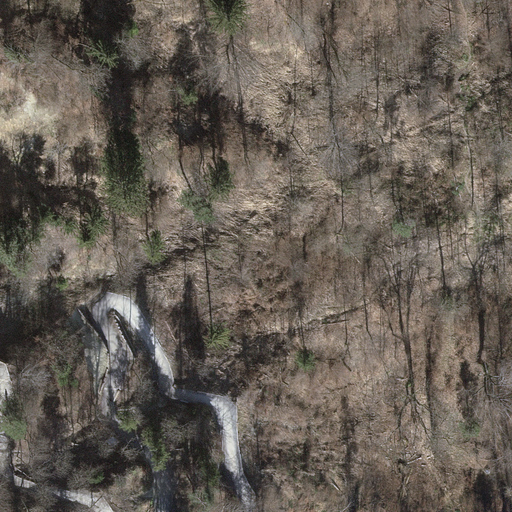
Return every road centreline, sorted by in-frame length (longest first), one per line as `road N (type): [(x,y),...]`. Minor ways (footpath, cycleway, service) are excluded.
road 1 (track): [(246,511),(224,412),(212,401),(170,392),(152,344),(112,301),(102,315),(122,367),(107,408),(157,463),(164,511)]
road 2 (track): [(105,511),(8,476),(0,373)]
